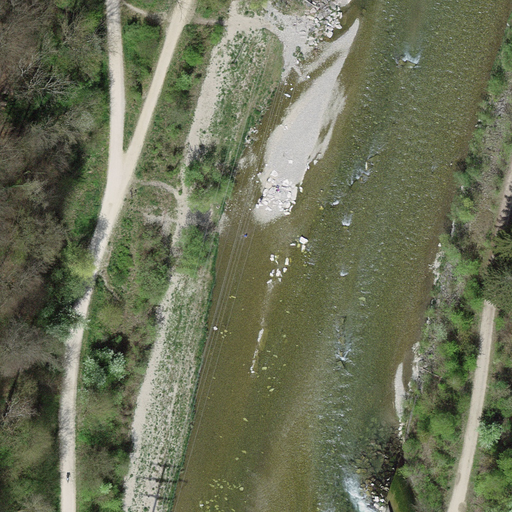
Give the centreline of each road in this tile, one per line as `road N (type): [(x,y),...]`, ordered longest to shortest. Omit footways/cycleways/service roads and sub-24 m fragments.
road 1 (track): [(66,511),(72,332),(114,185),(114,0)]
road 2 (track): [(176,22),(114,185)]
